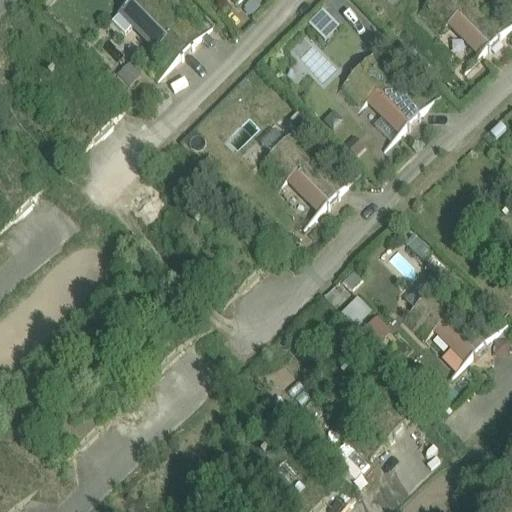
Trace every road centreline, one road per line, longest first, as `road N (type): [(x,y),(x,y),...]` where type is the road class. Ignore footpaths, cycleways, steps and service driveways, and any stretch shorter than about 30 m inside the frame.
road 1 (unclassified): [(511,87),(263,331)]
road 2 (unclassified): [(292,0),(104,183)]
road 3 (unclassified): [(76,511),(213,381)]
